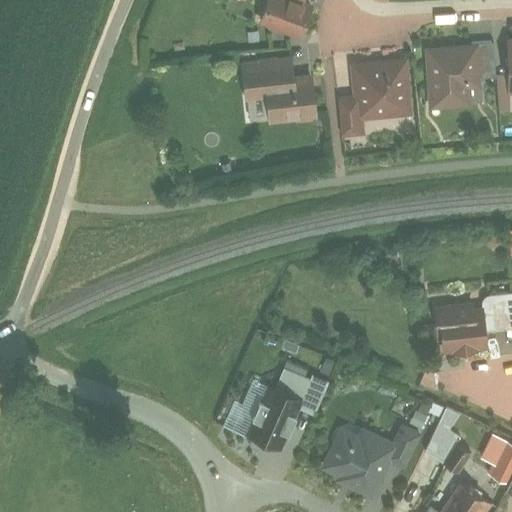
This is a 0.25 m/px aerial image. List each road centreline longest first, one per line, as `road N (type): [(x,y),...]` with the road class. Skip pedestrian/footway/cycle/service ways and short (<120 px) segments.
road 1 (residential): [(124,0),(81,108),(28,305),(8,344)]
road 2 (residential): [(231,493),(203,454),(151,410),(49,370),(8,344)]
road 3 (residential): [(361,0),(388,13),(511,4)]
